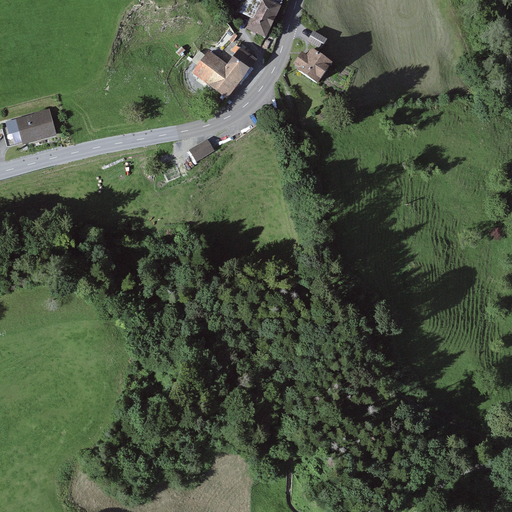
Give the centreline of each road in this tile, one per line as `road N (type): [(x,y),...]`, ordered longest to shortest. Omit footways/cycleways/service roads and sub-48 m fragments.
road 1 (track): [(269,78),(290,111),(296,207),(316,253),(368,305),(393,354),(511,435)]
road 2 (tertiary): [(0,172),(221,120),(269,78),(296,0)]
